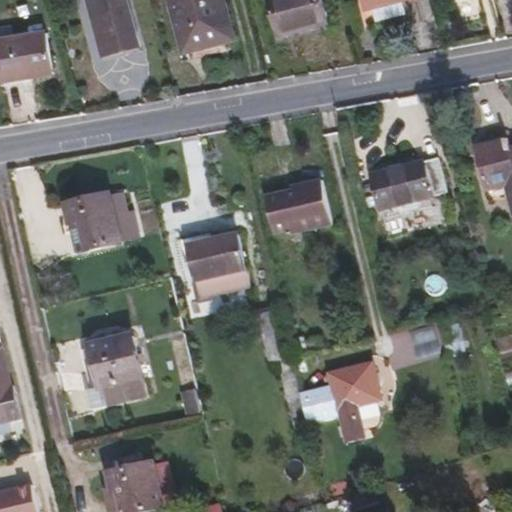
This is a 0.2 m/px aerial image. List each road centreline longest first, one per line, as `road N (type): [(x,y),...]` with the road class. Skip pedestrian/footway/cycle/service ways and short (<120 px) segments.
road 1 (residential): [(0,152),(511,60)]
road 2 (unknown): [(0,332),(43,511)]
